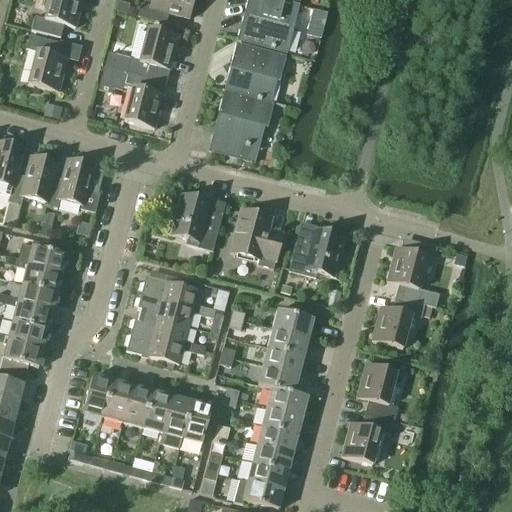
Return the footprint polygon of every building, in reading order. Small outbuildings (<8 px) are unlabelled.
[(74,31),(81,0),(49,0),(44,22),(34,19),(30,33),(59,41),(62,28),(74,31)] [(150,0),(149,8),(140,6),(136,20),(165,27),(168,15),(188,20),(193,0),(150,0)] [(247,0),(236,43),(280,54),(286,56),(298,8),(267,0),(247,0)] [(107,56),(103,69),(165,86),(177,39),(147,31),(138,64),(107,56)] [(57,96),(66,62),(54,59),(58,46),(29,38),(25,52),(35,55),(26,88),(57,96)] [(235,46),(223,93),(272,106),(273,106),(267,104),(273,83),(278,84),(285,59),(235,46)] [(153,132),(162,98),(165,86),(103,69),(98,88),(121,94),(122,89),(131,91),(122,124),(153,132)] [(266,131),(272,106),(223,93),(207,153),(254,165),(257,151),(255,151),(261,129),(266,131)] [(0,197),(8,199),(10,191),(11,191),(14,177),(15,178),(22,151),(0,145),(0,197)] [(11,191),(10,191),(8,199),(7,205),(20,209),(22,200),(44,206),(43,208),(44,209),(44,206),(51,181),(55,166),(31,160),(26,180),(15,178),(14,177),(11,191)] [(44,206),(44,209),(56,212),(58,203),(80,209),(79,213),(94,216),(99,197),(85,194),(92,169),(67,163),(62,184),(51,181),(44,206)] [(211,254),(220,216),(207,212),(209,205),(180,198),(170,239),(197,246),(196,250),(211,254)] [(272,273),(280,243),(265,239),(270,221),(240,213),(229,256),(257,263),(256,268),(272,273)] [(37,237),(48,240),(54,216),(43,214),(37,237)] [(331,281),(342,240),(314,232),(312,240),(298,236),(288,274),(303,278),(304,274),(331,281)] [(16,262),(14,270),(24,273),(25,269),(61,278),(66,259),(30,250),(27,264),(16,262)] [(394,301),(431,310),(434,311),(438,298),(417,292),(425,259),(395,251),(386,285),(397,288),(394,301)] [(3,267),(14,270),(16,262),(6,259),(3,267)] [(24,273),(21,287),(56,296),(61,278),(25,269),(24,273)] [(192,312),(191,316),(201,319),(203,310),(193,308),(197,293),(144,279),(139,299),(192,312)] [(6,299),(4,307),(15,310),(16,306),(51,315),(56,296),(21,287),(17,302),(6,299)] [(142,314),(141,318),(187,330),(191,316),(192,312),(139,299),(136,310),(142,314)] [(420,322),(420,319),(427,321),(430,311),(431,311),(431,310),(394,301),(391,313),(379,310),(371,344),(401,352),(410,319),(420,322)] [(15,310),(11,325),(46,334),(47,334),(51,315),(16,306),(15,310)] [(203,310),(201,319),(212,322),(214,313),(203,310)] [(232,313),(229,321),(242,325),(244,316),(232,313)] [(276,313),(271,332),(307,341),(311,323),(276,313)] [(182,349),(181,353),(192,356),(194,347),(183,345),(187,330),(141,318),(140,323),(133,323),(130,335),(182,349)] [(229,321),(227,330),(240,333),(242,325),(229,321)] [(0,346),(5,347),(6,343),(42,352),(46,334),(11,325),(7,339),(0,336),(0,346)] [(271,332),(266,351),(302,360),(307,341),(271,332)] [(177,368),(181,353),(182,349),(130,335),(125,354),(177,368)] [(5,347),(1,362),(0,366),(0,373),(24,379),(27,369),(37,371),(42,352),(6,343),(5,347)] [(194,347),(192,356),(202,359),(204,350),(194,347)] [(222,350),(220,359),(232,362),(234,354),(222,350)] [(266,351),(261,370),(297,379),(302,360),(266,351)] [(220,359),(217,367),(230,370),(232,362),(220,359)] [(367,404),(364,417),(393,425),(397,411),(387,408),(395,375),(365,367),(356,401),(367,404)] [(256,389),(270,392),(270,391),(292,397),(297,379),(261,370),(256,389)] [(81,416),(101,421),(111,384),(91,379),(81,416)] [(0,402),(17,407),(22,387),(0,381),(0,402)] [(111,384),(101,421),(121,426),(131,390),(111,384)] [(131,390),(121,426),(141,431),(151,395),(131,390)] [(226,391),(224,399),(236,402),(238,394),(226,391)] [(270,392),(265,410),(301,419),(306,400),(292,397),(270,391),(270,392)] [(151,395),(141,431),(160,436),(170,400),(151,395)] [(224,399),(222,407),(234,411),(236,402),(224,399)] [(170,400),(160,436),(157,447),(178,452),(180,442),(190,405),(170,400)] [(0,402),(0,422),(12,425),(17,407),(0,402)] [(190,405),(180,442),(201,447),(210,410),(190,405)] [(265,410),(260,429),(296,438),(301,419),(265,410)] [(340,460),(371,468),(380,435),(390,438),(393,425),(364,417),(361,429),(349,426),(340,460)] [(0,441),(7,444),(12,425),(0,422),(0,441)] [(390,439),(406,443),(410,430),(393,426),(390,439)] [(216,428),(214,436),(226,439),(228,431),(216,428)] [(260,429),(256,447),(291,457),(296,438),(260,429)] [(214,436),(212,444),(224,447),(226,439),(214,436)] [(256,447),(251,466),(286,475),(291,457),(256,447)] [(72,455),(69,463),(89,468),(91,460),(72,455)] [(91,460),(89,468),(109,474),(111,465),(91,460)] [(111,465),(109,474),(128,479),(131,470),(111,465)] [(207,465),(204,473),(217,477),(219,468),(207,465)] [(251,466),(246,485),(281,494),(286,475),(251,466)] [(131,470),(128,479),(148,484),(150,475),(131,470)] [(204,473),(202,482),(215,485),(217,477),(204,473)] [(150,475),(148,484),(168,489),(170,481),(150,475)] [(170,481),(168,489),(181,493),(183,484),(170,481)] [(238,483),(232,506),(241,508),(242,504),(272,511),(276,511),(281,494),(246,485),(238,483)]
